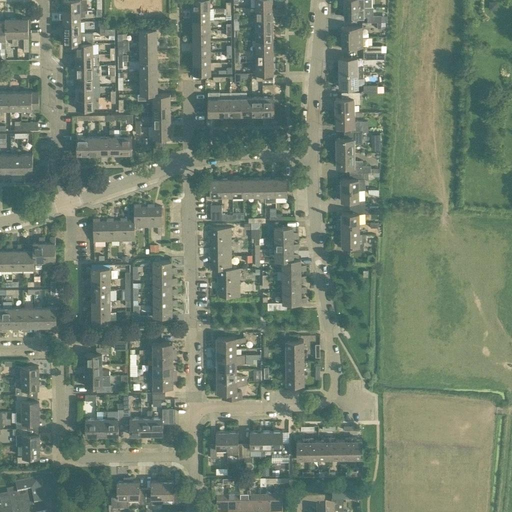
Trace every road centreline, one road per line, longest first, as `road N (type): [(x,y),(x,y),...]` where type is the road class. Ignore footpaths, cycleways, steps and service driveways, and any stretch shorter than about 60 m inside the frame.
road 1 (residential): [(0,347),(47,347),(59,359),(60,445),(70,460),(193,458)]
road 2 (residential): [(323,403),(333,386),(309,149)]
road 3 (residential): [(191,409),(187,162)]
road 4 (residential): [(67,205),(54,152),(47,0)]
road 5 (residential): [(309,149),(320,0)]
road 6 (residential): [(191,409),(323,403)]
road 7 (residential): [(67,205),(187,162)]
road 8 (residential): [(187,162),(242,148),(309,149)]
